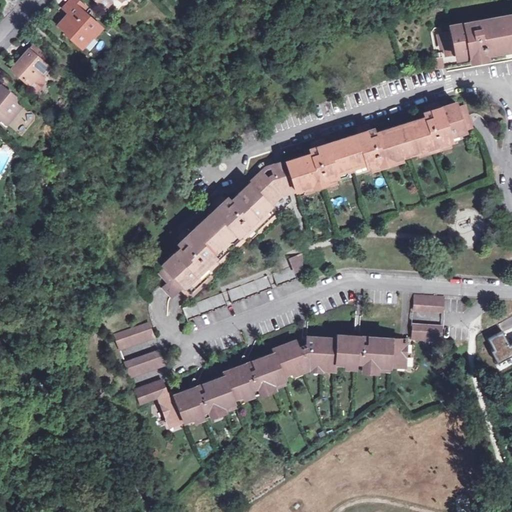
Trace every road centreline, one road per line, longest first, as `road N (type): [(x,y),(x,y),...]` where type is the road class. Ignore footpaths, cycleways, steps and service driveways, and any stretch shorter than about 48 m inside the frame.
road 1 (residential): [(162,318),(182,345),(345,284),(511,285)]
road 2 (residential): [(509,84),(459,83),(213,168)]
